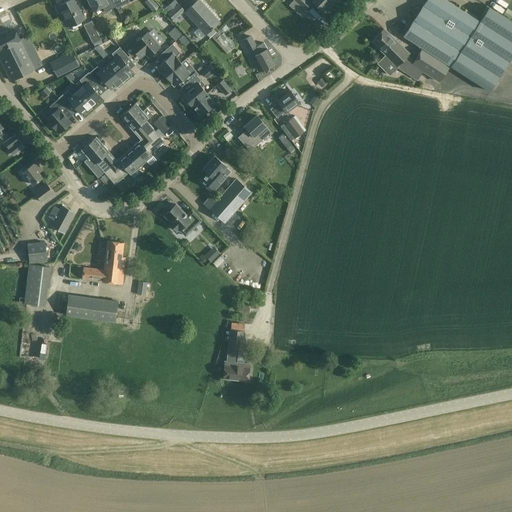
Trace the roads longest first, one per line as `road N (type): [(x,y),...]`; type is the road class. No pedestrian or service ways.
road 1 (tertiary): [(0,410),(103,428),(286,437),(511,393)]
road 2 (residential): [(270,287),(317,115),(355,74),(325,42)]
road 3 (residential): [(200,146),(296,53)]
road 4 (residential): [(107,111),(143,83),(200,146)]
